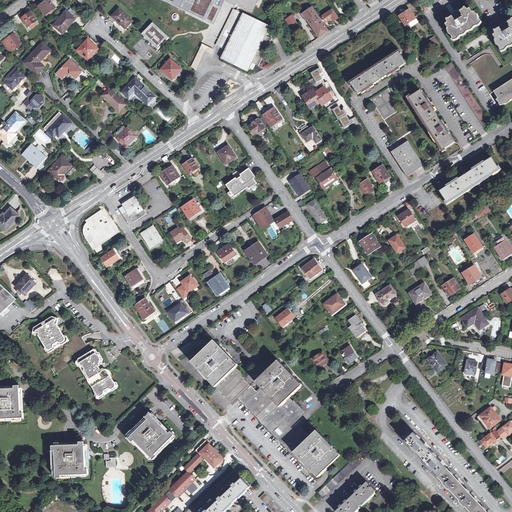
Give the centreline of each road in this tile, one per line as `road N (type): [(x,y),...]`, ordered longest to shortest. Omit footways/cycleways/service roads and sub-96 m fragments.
road 1 (residential): [(281,192),(159,274),(101,191)]
road 2 (residential): [(318,245),(511,124)]
road 3 (residential): [(168,378),(100,439),(30,378),(0,370)]
road 4 (residential): [(150,357),(318,245)]
road 5 (residential): [(395,346),(511,498)]
road 6 (residential): [(96,27),(198,128)]
road 7 (residential): [(318,245),(395,346)]
road 8 (tertiary): [(266,83),(369,16)]
